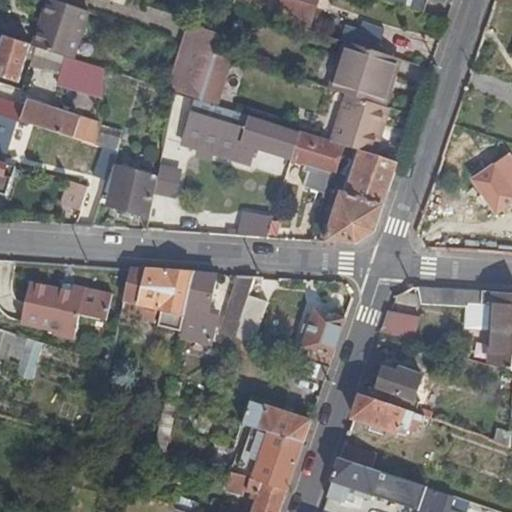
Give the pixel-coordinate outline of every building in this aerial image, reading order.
[(91,9),(59,0),(47,0),(39,23),(45,26),(38,45),(66,54),(75,57),(91,9)] [(319,20),(325,0),(286,0),(283,9),(319,20)] [(390,0),(425,11),(428,0),(390,0)] [(317,27),(319,20),(283,9),(281,15),(317,27)] [(354,39),(377,46),(383,26),(361,19),(358,30),(354,39)] [(219,46),(223,33),(192,22),(186,40),(169,88),(176,90),(190,94),(202,97),(213,62),(219,46)] [(354,39),(358,30),(346,26),(343,35),(346,36),(353,39),(354,39)] [(34,44),(9,36),(0,65),(0,72),(21,80),(34,44)] [(347,57),(353,39),(346,36),(340,54),(347,57)] [(385,100),(400,53),(377,46),(354,39),(353,39),(347,57),(338,85),(349,88),(385,100)] [(61,73),(66,54),(38,45),(31,65),(61,73)] [(235,51),(219,46),(213,62),(229,67),(235,51)] [(390,102),(406,55),(400,53),(385,100),(387,101),(390,102)] [(103,93),(106,66),(75,57),(66,54),(61,73),(59,80),(103,93)] [(229,67),(213,62),(202,97),(204,98),(218,102),(229,67)] [(387,101),(385,100),(349,88),(345,101),(382,113),(387,101)] [(187,106),(190,94),(176,90),(173,101),(187,106)] [(100,130),(101,121),(82,115),(83,113),(36,98),(35,102),(29,100),(27,104),(0,94),(0,110),(17,116),(75,135),(98,143),(100,130)] [(218,102),(204,98),(201,106),(234,117),(237,109),(218,102)] [(363,149),(376,154),(384,126),(378,124),(382,113),(345,101),(333,140),(344,143),(363,149)] [(388,115),(392,103),(390,102),(387,101),(382,113),(388,115)] [(308,105),(300,129),(326,138),(334,114),(308,105)] [(300,129),(250,113),(246,126),(191,107),(180,141),(248,164),(253,146),(292,157),(300,129)] [(0,110),(0,124),(13,129),(17,116),(0,110)] [(384,126),(388,115),(382,113),(378,124),(384,126)] [(0,124),(0,160),(3,161),(13,129),(0,124)] [(304,183),(326,190),(333,173),(344,143),(333,140),(326,138),(300,129),(292,157),(308,162),(305,169),(309,170),(304,183)] [(124,137),(100,130),(98,143),(106,145),(119,150),(124,137)] [(105,188),(119,150),(106,145),(92,184),(105,188)] [(376,231),(399,161),(376,154),(363,149),(349,193),(344,191),(336,218),(329,216),(321,241),(358,243),(376,231)] [(511,161),(510,159),(475,182),(498,214),(511,204),(511,161)] [(0,174),(6,176),(10,163),(3,161),(0,160),(0,174)] [(108,203),(150,214),(158,174),(118,164),(111,190),(108,203)] [(60,204),(84,210),(92,184),(69,178),(60,204)] [(79,224),(93,225),(101,201),(105,188),(92,184),(84,210),(79,224)] [(105,188),(101,201),(108,203),(111,190),(105,188)] [(249,235),(269,236),(272,222),(250,220),(249,235)] [(197,271),(131,267),(122,315),(182,330),(197,271)] [(220,273),(197,271),(182,330),(181,335),(214,342),(219,324),(209,322),(220,273)] [(250,294),(256,275),(241,274),(218,344),(232,349),(237,334),(250,294)] [(106,316),(112,291),(73,282),(72,287),(30,278),(20,321),(54,329),(53,333),(74,337),(79,311),(106,316)] [(477,290),(424,286),(423,300),(476,304),(477,290)] [(511,292),(477,290),(476,304),(499,305),(494,366),(506,370),(511,372),(511,292)] [(271,300),(250,294),(237,334),(257,341),(271,300)] [(396,298),(386,328),(414,338),(424,308),(396,298)] [(334,356),(347,317),(317,306),(301,355),(305,357),(312,359),(315,349),(334,356)] [(29,338),(6,330),(3,340),(12,343),(9,355),(36,363),(39,351),(26,347),(29,338)] [(237,334),(232,349),(257,357),(262,342),(257,341),(237,334)] [(53,357),(56,346),(46,343),(43,353),(53,357)] [(326,378),(331,365),(312,359),(305,357),(302,370),(326,378)] [(392,392),(388,404),(417,414),(422,400),(416,398),(424,375),(388,363),(379,387),(392,392)] [(166,397),(177,401),(184,375),(172,371),(166,397)] [(251,399),(288,410),(291,402),(254,391),(251,399)] [(363,395),(356,419),(397,433),(400,427),(411,431),(415,421),(424,424),(426,416),(417,414),(388,404),(363,395)] [(166,450),(177,401),(166,397),(154,446),(166,450)] [(305,441),(313,418),(288,410),(251,399),(244,422),(270,430),(305,441)] [(511,427),(500,424),(495,439),(511,444),(511,427)] [(289,490),(305,441),(270,430),(264,446),(259,445),(256,457),(261,458),(258,467),(244,462),(240,474),(289,490)] [(347,442),(342,457),(371,467),(375,452),(347,442)] [(342,457),(328,497),(349,505),(354,494),(370,500),(373,493),(376,495),(379,486),(403,494),(406,488),(426,494),(429,487),(371,467),(342,457)] [(280,511),(289,490),(240,474),(235,472),(231,486),(258,496),(253,511),(241,511),(224,506),(222,511),(280,511)] [(89,511),(97,496),(84,490),(73,511),(89,511)]
